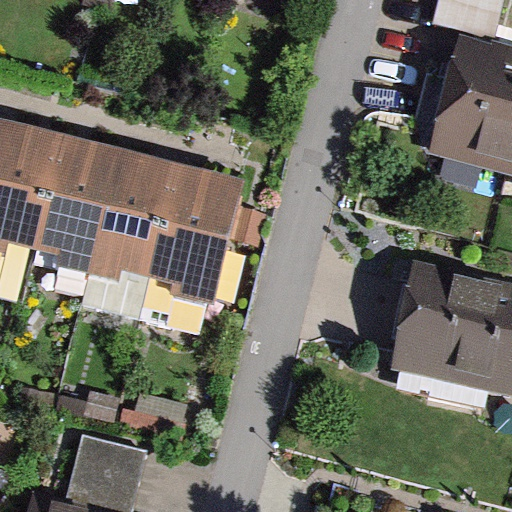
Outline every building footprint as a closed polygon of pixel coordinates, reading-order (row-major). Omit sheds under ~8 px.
[(503,0),(439,0),(434,23),(494,39),(503,0)] [(482,167),(506,174),(511,150),(511,44),(491,39),(490,42),(461,34),(428,153),(443,156),(482,167)] [(30,126),(0,118),(0,250),(6,252),(9,243),(33,249),(62,134),(30,126)] [(91,274),(122,149),(94,142),(62,134),(33,249),(61,256),(59,266),(91,274)] [(122,149),(91,274),(121,281),(123,272),(149,278),(179,163),(154,157),(122,149)] [(476,188),(482,167),(443,156),(438,177),(476,188)] [(212,172),(179,163),(149,278),(173,284),(171,293),(207,302),(214,304),(231,238),(240,205),(246,181),(212,172)] [(268,213),(240,205),(231,238),(259,246),(268,213)] [(483,278),(413,261),(391,369),(400,371),(489,391),(511,396),(511,281),(496,278),(484,275),(483,278)] [(139,320),(149,278),(123,272),(121,281),(91,274),(82,305),(139,320)] [(149,278),(139,320),(199,335),(207,302),(171,293),(173,284),(149,278)] [(485,407),(489,391),(400,371),(397,388),(485,407)] [(82,435),(65,504),(98,511),(131,511),(146,450),(82,435)] [(98,511),(65,504),(60,502),(33,495),(28,511),(98,511)]
